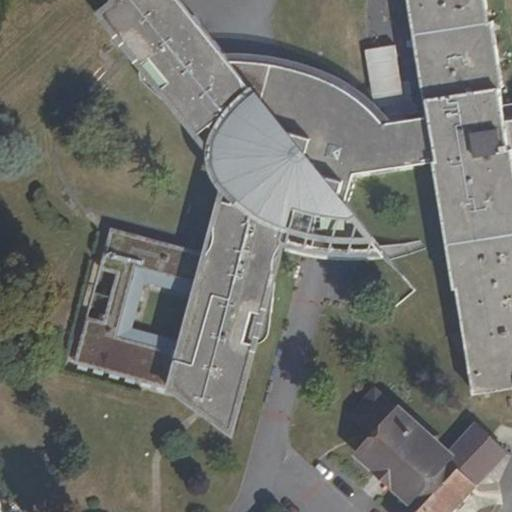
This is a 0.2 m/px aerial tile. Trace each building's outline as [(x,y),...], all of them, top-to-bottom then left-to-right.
[(511,120),(507,121),(502,88),(506,87),(492,0),(412,0),(431,115),(403,119),(383,121),(371,111),(358,101),(330,86),(304,76),(277,67),(230,57),(183,0),(111,0),(99,10),(143,61),(139,69),(140,76),(151,85),(181,112),(187,120),(194,123),(199,127),(208,121),(214,129),(215,152),(219,166),(229,180),(239,188),(235,199),(225,197),(218,222),(220,227),(219,242),(211,256),(210,258),(203,285),(186,358),(178,390),(187,392),(245,407),(252,384),(261,343),(266,342),(272,338),(275,331),(279,284),(277,283),(280,273),(278,259),(287,245),(289,239),(296,211),(320,217),(311,244),(316,246),(320,235),(334,239),(333,242),(344,242),(357,241),(373,236),(345,201),(356,174),(438,162),(457,290),(459,290),(474,393),(511,386),(511,120)] [(392,42),(362,47),(371,111),(383,121),(403,119),(392,42)] [(289,239),(311,244),(320,217),(296,211),(289,239)] [(203,285),(210,258),(113,233),(103,268),(121,273),(105,325),(89,320),(78,363),(178,390),(186,358),(117,338),(137,268),(203,285)] [(331,250),(333,242),(334,239),(320,235),(316,246),(331,250)] [(309,250),(287,245),(283,258),(300,261),(335,265),(358,264),(376,260),(387,256),(381,246),(345,253),(327,253),(309,250)] [(468,460),(491,435),(479,423),(449,455),(377,391),(357,412),(381,433),(362,453),(411,496),(418,489),(430,501),(468,460)] [(240,429),(245,407),(187,392),(240,429)] [(430,501),(419,511),(456,511),(509,453),(491,435),(468,460),(430,501)]
